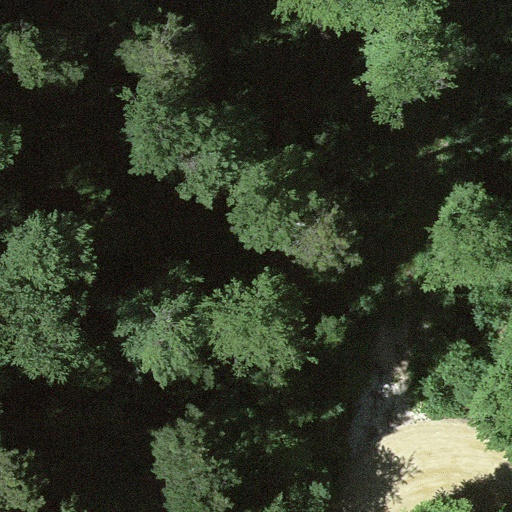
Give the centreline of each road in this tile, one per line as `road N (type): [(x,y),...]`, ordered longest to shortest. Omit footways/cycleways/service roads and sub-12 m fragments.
road 1 (track): [(401,476),(384,350),(435,72),(461,0)]
road 2 (track): [(367,511),(401,476),(442,457),(483,456),(511,468)]
